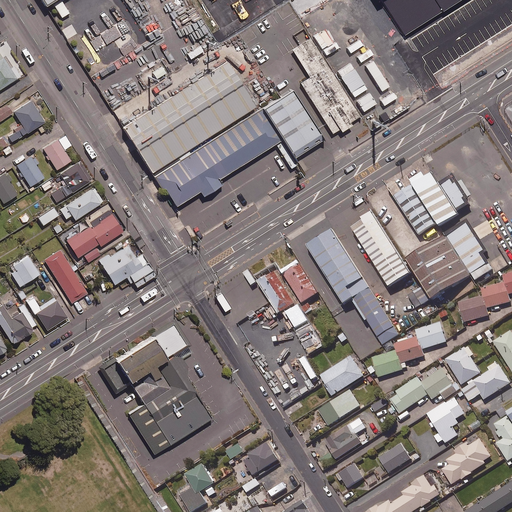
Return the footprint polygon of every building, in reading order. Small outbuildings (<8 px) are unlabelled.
[(381,0),(404,36),(460,0),(381,0)] [(359,116),(309,37),(291,49),(309,77),(299,83),(332,133),(339,129),(341,132),(352,125),(350,122),(359,116)] [(200,46),(188,54),(191,60),(204,52),(200,46)] [(16,79),(20,77),(14,66),(11,67),(4,56),(2,57),(0,53),(0,89),(16,79)] [(226,61),(121,128),(150,172),(255,106),(226,61)] [(162,65),(152,73),(157,80),(167,73),(162,65)] [(107,74),(104,69),(91,77),(94,82),(107,74)] [(291,89),(261,108),(293,157),(323,138),(291,89)] [(112,94),(106,98),(114,111),(120,107),(112,94)] [(12,142),(19,138),(20,137),(27,132),(28,133),(45,122),(31,101),(14,112),(23,125),(14,130),(15,132),(8,136),(12,142)] [(0,121),(12,113),(7,105),(0,109),(0,121)] [(261,109),(153,176),(161,189),(164,188),(175,206),(199,191),(202,196),(222,184),(218,179),(270,147),(285,172),(296,165),(261,109)] [(71,145),(65,135),(43,149),(57,170),(71,161),(64,150),(71,145)] [(44,178),(31,157),(17,166),(30,187),(44,178)] [(92,180),(81,161),(61,174),(64,178),(73,192),(92,180)] [(0,176),(0,198),(3,204),(18,195),(10,183),(13,181),(7,172),(4,174),(0,176)] [(410,180),(413,186),(440,228),(460,216),(458,213),(439,183),(433,173),(426,178),(422,173),(410,180)] [(452,175),(439,183),(458,213),(471,205),(468,200),(470,199),(457,179),(455,181),(452,175)] [(70,194),(65,185),(52,193),(57,202),(70,194)] [(413,186),(395,197),(420,236),(438,224),(413,186)] [(103,202),(94,187),(59,209),(66,219),(72,215),(75,220),(103,202)] [(59,215),(54,208),(38,218),(43,225),(59,215)] [(412,275),(373,213),(363,220),(364,222),(352,229),(390,289),(412,275)] [(126,230),(116,214),(92,229),(90,226),(66,241),(77,258),(83,255),(88,263),(100,255),(96,249),(126,230)] [(445,234),(447,236),(472,276),(475,281),(494,269),(485,255),(489,252),(468,220),(445,234)] [(399,335),(333,230),(307,247),(345,306),(353,301),(366,322),(368,321),(383,345),(399,335)] [(472,276),(447,236),(408,261),(433,300),(472,276)] [(136,258),(128,246),(113,255),(111,252),(99,260),(115,285),(127,277),(131,283),(134,281),(138,287),(157,275),(143,254),(136,258)] [(88,293),(60,250),(44,260),(54,275),(72,303),(88,293)] [(14,271),(11,273),(20,287),(40,275),(28,256),(10,266),(14,271)] [(300,265),(284,275),(302,304),(318,294),(300,265)] [(268,277),(267,276),(257,282),(279,315),(296,303),(275,273),(268,277)] [(511,274),(503,277),(505,284),(509,296),(511,294),(511,274)] [(509,296),(505,284),(483,290),(485,297),(488,310),(511,304),(509,296)] [(23,289),(17,294),(22,301),(29,297),(23,289)] [(40,307),(33,297),(26,302),(46,332),(68,317),(57,301),(54,297),(40,307)] [(488,310),(485,297),(459,304),(464,323),(490,316),(488,310)] [(21,312),(32,328),(37,325),(23,304),(18,307),(21,312)] [(32,328),(21,312),(12,319),(2,305),(0,306),(0,323),(14,344),(34,331),(32,328)] [(304,314),(299,306),(293,310),(298,318),(304,314)] [(265,331),(254,314),(238,325),(249,342),(265,331)] [(154,452),(212,416),(187,376),(188,366),(183,357),(192,352),(187,345),(190,343),(174,317),(152,331),(153,333),(117,356),(116,354),(98,365),(115,392),(132,382),(144,402),(128,412),(154,452)] [(418,337),(423,351),(447,343),(440,323),(416,331),(418,337)] [(511,333),(511,332),(494,343),(511,371),(511,333)] [(256,355),(259,353),(265,361),(279,351),(266,334),(258,340),(256,341),(249,346),(256,355)] [(423,351),(418,337),(418,338),(408,341),(408,339),(394,344),(397,351),(403,371),(407,370),(405,364),(425,357),(423,351)] [(474,356),(468,347),(446,361),(462,386),(481,374),(471,358),(474,356)] [(283,363),(291,358),(286,350),(276,357),(260,368),(271,385),(289,373),(283,363)] [(403,371),(397,351),(372,360),(378,379),(403,371)] [(365,377),(352,356),(321,376),(328,388),(327,389),(333,398),(365,377)] [(304,369),(297,357),(288,363),(295,374),(304,369)] [(511,385),(500,367),(462,390),(470,402),(482,395),(485,401),(511,385)] [(454,386),(442,369),(421,383),(418,378),(396,393),(398,396),(391,401),(400,415),(430,395),(433,400),(441,395),(445,400),(461,390),(457,384),(454,386)] [(158,511),(172,511),(162,496),(161,497),(156,490),(82,373),(74,378),(158,511)] [(305,396),(292,376),(276,387),(289,407),(305,396)] [(320,411),(329,427),(361,408),(351,392),(320,411)] [(465,415),(455,399),(428,416),(439,434),(435,437),(439,444),(444,441),(446,444),(458,437),(453,429),(459,425),(456,421),(465,415)] [(388,406),(384,400),(372,407),(376,413),(388,406)] [(511,409),(506,414),(509,417),(495,426),(504,440),(497,445),(509,463),(511,460),(511,409)] [(326,444),(336,460),(360,445),(350,429),(326,444)] [(493,460),(480,440),(469,447),(468,445),(456,452),(457,455),(447,461),(450,466),(443,471),(453,486),(493,460)] [(271,443),(251,455),(262,473),(281,461),(271,443)] [(402,444),(380,457),(391,475),(413,462),(402,444)] [(245,452),(240,445),(228,452),(233,459),(245,452)] [(356,464),(338,474),(347,491),(365,480),(356,464)] [(205,466),(188,476),(199,495),(216,485),(205,466)] [(261,486),(257,480),(244,488),(248,494),(261,486)] [(378,511),(416,511),(441,497),(430,480),(378,511)] [(511,483),(466,511),(501,511),(511,505),(511,483)] [(311,511),(306,502),(287,511),(311,511)]
